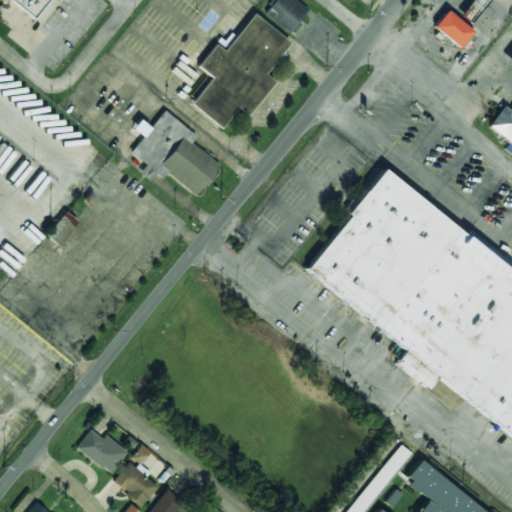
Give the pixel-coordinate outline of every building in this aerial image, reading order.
[(6,0),(31,19),(46,0),(6,0)] [(274,0),(264,14),(289,33),(307,9),(295,0),(274,0)] [(470,0),(458,16),(467,23),(485,0),(470,0)] [(457,48),(470,32),(445,11),(432,27),(457,48)] [(289,43),(251,14),(222,51),(213,44),(195,67),(208,77),(187,104),(219,129),(236,108),(247,117),(274,83),(263,75),(289,43)] [(511,110),(510,113),(511,114),(511,50),(503,61),(511,68),(511,110)] [(511,114),(510,113),(502,107),(486,125),(511,147),(511,114)] [(219,166),(188,142),(193,136),(162,111),(128,153),(144,165),(137,173),(147,181),(153,174),(160,180),(165,174),(194,197),(219,166)] [(511,271),(387,165),(302,265),(511,443),(511,271)] [(75,223),(63,212),(44,235),(56,246),(75,223)] [(74,448),(108,475),(126,453),(103,434),(100,439),(89,430),(74,448)] [(345,511),(362,511),(409,452),(399,444),(345,511)] [(149,452),(140,445),(129,457),(138,465),(149,452)] [(482,511),(418,463),(403,483),(426,501),(417,511),(482,511)] [(175,511),(179,507),(171,502),(175,497),(165,489),(148,511),(175,511)] [(391,508),(402,495),(395,489),(384,502),(391,508)] [(45,511),(34,502),(25,511),(45,511)]
